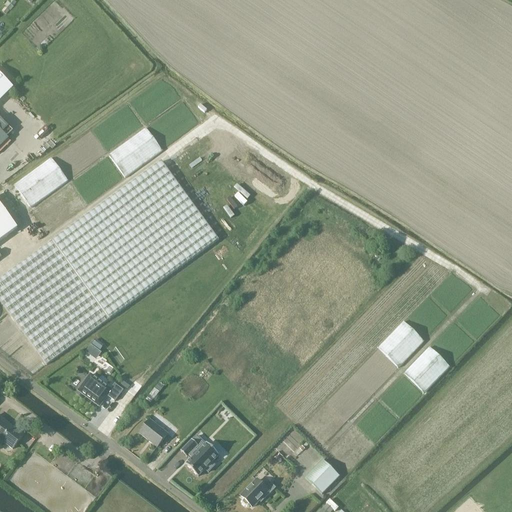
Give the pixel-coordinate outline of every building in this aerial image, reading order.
[(0,75),(0,100),(13,88),(0,75)] [(0,147),(8,139),(0,130),(0,147)] [(0,302),(46,366),(109,320),(218,240),(161,162),(51,242),(0,279),(0,302)] [(0,241),(17,229),(0,204),(0,241)] [(384,273),(404,249),(389,236),(370,258),(372,260),(371,261),(384,273)] [(91,346),(86,353),(96,360),(100,354),(91,346)] [(90,375),(78,391),(99,407),(107,396),(115,402),(123,391),(114,385),(110,390),(90,375)] [(160,382),(155,388),(160,392),(165,386),(160,382)] [(0,418),(0,441),(12,450),(23,436),(0,418)] [(157,448),(168,435),(150,420),(139,434),(157,448)] [(192,441),(180,452),(186,458),(188,457),(191,459),(185,465),(198,477),(205,470),(208,473),(215,466),(212,463),(219,456),(206,444),(205,445),(197,437),(192,441)] [(304,479),(322,496),(339,478),(322,461),(304,479)] [(257,481),(241,498),(244,501),(242,502),(242,504),(245,507),(247,507),(249,505),(252,508),(259,501),(261,503),(275,489),(268,482),(263,487),(257,481)]
